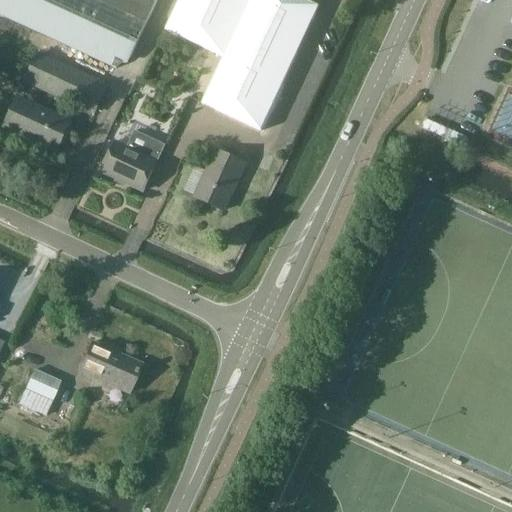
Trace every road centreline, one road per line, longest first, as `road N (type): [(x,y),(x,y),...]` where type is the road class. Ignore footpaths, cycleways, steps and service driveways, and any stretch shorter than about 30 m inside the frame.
road 1 (unknown): [(64,400),(111,268),(182,136),(201,128),(254,152)]
road 2 (unclassified): [(246,332),(0,217)]
road 3 (tertiary): [(307,228),(416,0)]
road 4 (unknown): [(49,240),(119,77)]
road 5 (tertiary): [(307,228),(277,262),(246,332)]
road 6 (tertiary): [(264,341),(307,228)]
